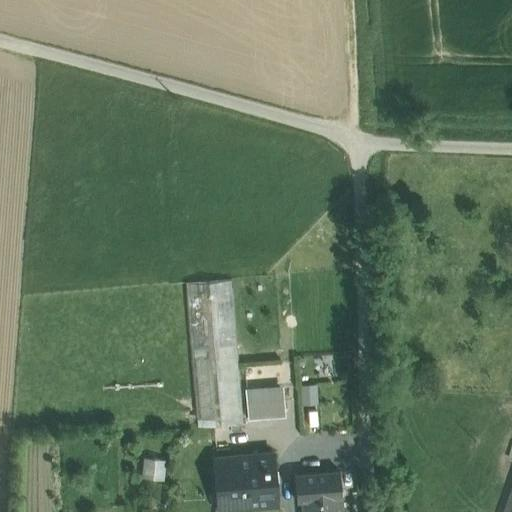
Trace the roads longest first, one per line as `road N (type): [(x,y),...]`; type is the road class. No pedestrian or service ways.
road 1 (unclassified): [(0,44),(361,142),(511,148)]
road 2 (track): [(373,511),(354,0)]
